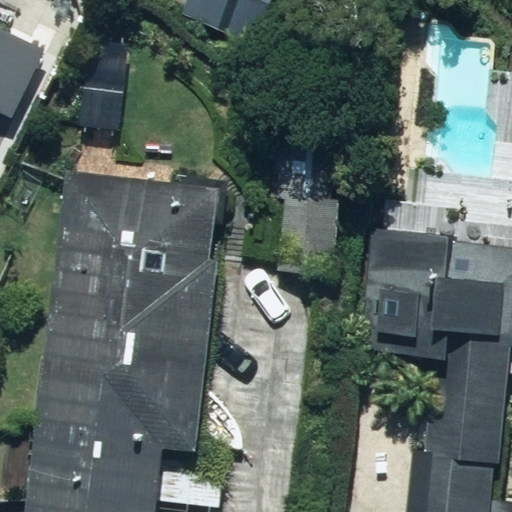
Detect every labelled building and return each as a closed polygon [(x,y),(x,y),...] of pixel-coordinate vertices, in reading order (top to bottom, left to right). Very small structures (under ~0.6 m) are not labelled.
[(277,0),(182,0),(180,3),(256,42),(277,0)] [(0,152),(53,50),(0,22),(0,152)] [(291,197),(287,268),(345,272),(349,197),(343,197),(346,144),(318,142),(317,158),(294,157),(294,152),(275,151),(272,193),(282,193),(282,197),(291,197)] [(181,180),(76,166),(31,511),(163,511),(172,445),(205,449),(230,259),(223,258),(233,181),(182,174),(181,180)] [(380,226),(368,346),(463,356),(466,328),(511,332),(511,244),(468,240),(469,235),(380,226)] [(369,395),(356,511),(505,511),(511,452),(511,349),(482,346),(479,371),(443,367),(439,403),(369,395)]
